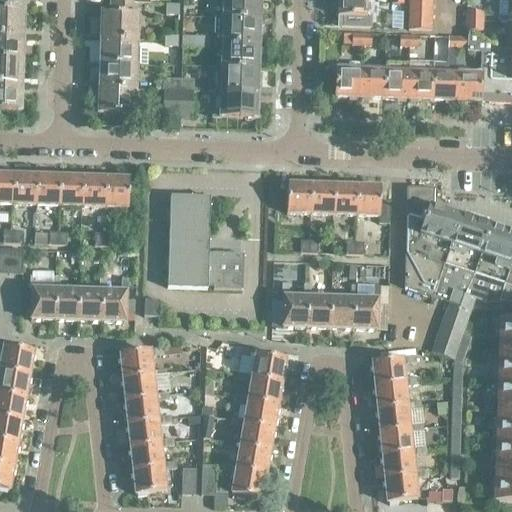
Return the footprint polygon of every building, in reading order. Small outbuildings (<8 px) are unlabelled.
[(0,0),(0,11),(23,12),(23,8),(22,0),(0,0)] [(223,0),(223,19),(259,20),(259,17),(258,17),(259,6),(259,4),(257,4),(257,0),(223,0)] [(364,19),(364,0),(337,0),(337,19),(364,19)] [(432,10),(431,0),(407,0),(408,10),(432,10)] [(511,24),(511,0),(498,0),(497,23),(507,24),(511,24)] [(136,15),(136,6),(110,5),(110,16),(101,15),(101,19),(101,31),(100,31),(100,33),(102,33),(102,40),(100,40),(100,41),(136,42),(137,15),(136,15)] [(177,7),(166,7),(166,16),(177,17),(177,7)] [(431,22),(432,10),(408,10),(407,21),(431,22)] [(23,16),(23,12),(0,11),(0,37),(22,38),(22,37),(20,37),(20,30),(22,30),(22,28),(22,16),(23,16)] [(466,13),(465,22),(483,23),(493,23),(493,14),(466,13)] [(258,24),(259,20),(223,19),(223,20),(215,20),(214,44),(222,45),(258,46),(258,45),(256,45),(256,38),(258,38),(258,37),(258,24)] [(431,33),(431,22),(407,21),(407,32),(431,33)] [(483,33),(483,23),(465,22),(465,32),(483,33)] [(511,51),(511,24),(507,24),(506,36),(496,36),(496,51),(511,51)] [(351,47),(352,37),(352,36),(343,36),(343,47),(351,47)] [(362,47),(362,36),(352,36),(352,37),(351,47),(362,47)] [(371,37),(362,36),(362,47),(371,48),(371,37)] [(511,51),(496,51),(495,51),(495,48),(476,38),(472,37),(470,36),(469,36),(467,40),(466,40),(466,51),(466,54),(480,54),(479,76),(479,105),(511,105),(511,51)] [(22,38),(0,37),(0,61),(21,62),(21,58),(21,47),(22,47),(22,46),(19,46),(20,38),(22,38)] [(409,49),(409,38),(400,38),(399,46),(399,48),(409,49)] [(419,38),(409,38),(409,49),(418,49),(419,38)] [(163,49),(176,49),(177,49),(177,39),(164,39),(163,49)] [(194,49),(194,39),(182,39),(182,49),(194,49)] [(208,40),(194,39),(194,49),(208,49),(208,40)] [(456,104),(456,76),(457,62),(457,51),(457,40),(448,39),(447,66),(432,65),(432,66),(432,75),(431,103),(456,104)] [(457,51),(466,51),(466,40),(457,40),(457,51)] [(135,67),(136,42),(100,41),(100,42),(102,42),(102,49),(100,49),(100,50),(100,63),(99,63),(99,66),(135,67)] [(258,47),(258,46),(222,45),(221,69),(257,70),(257,66),(257,55),(258,55),(258,54),(255,54),(256,47),(258,47)] [(21,66),(21,62),(0,61),(0,87),(20,88),(20,87),(18,87),(18,79),(21,80),(21,78),(20,78),(21,66)] [(407,102),(408,65),(385,64),(385,74),(384,101),(407,102)] [(360,100),(361,73),(360,73),(360,65),(348,65),(348,73),(335,72),(335,99),(360,100)] [(431,103),(432,75),(432,66),(408,65),(407,102),(431,103)] [(134,92),(135,67),(99,66),(99,69),(99,81),(99,83),(101,83),(101,90),(98,90),(98,91),(134,92)] [(257,74),(257,70),(221,69),(220,95),(256,96),(256,95),(254,95),(254,88),(257,88),(257,86),(256,86),(256,74),(257,74)] [(384,101),(385,74),(361,73),(360,100),(384,101)] [(479,105),(479,76),(456,76),(456,104),(479,105)] [(177,94),(177,83),(163,83),(162,94),(177,94)] [(192,83),(177,83),(177,94),(192,95),(192,83)] [(20,88),(0,87),(0,112),(7,113),(7,114),(15,114),(15,113),(19,113),(19,109),(19,97),(20,97),(20,96),(18,96),(18,88),(20,88)] [(133,117),(134,92),(98,91),(100,91),(100,99),(98,99),(98,100),(98,113),(98,112),(97,116),(101,116),(101,117),(109,117),(133,117)] [(176,121),(177,94),(162,94),(162,108),(162,120),(176,121)] [(191,121),(192,95),(177,94),(176,121),(191,121)] [(256,96),(220,95),(219,120),(243,121),(243,122),(252,122),(252,121),(255,121),(256,118),(255,118),(256,105),(256,104),(254,104),(254,96),(256,96)] [(0,206),(12,207),(13,177),(0,176),(0,206)] [(35,207),(36,178),(13,177),(12,207),(35,207)] [(58,208),(59,179),(36,178),(35,207),(58,208)] [(81,209),(82,180),(59,179),(58,208),(81,209)] [(104,209),(105,180),(82,180),(81,209),(104,209)] [(129,181),(105,180),(104,209),(127,210),(129,181)] [(309,217),(310,187),(287,186),(286,197),(276,197),(276,215),(286,216),(309,217)] [(332,218),(333,188),(310,187),(309,217),(332,218)] [(355,219),(356,188),(333,188),(332,218),(355,219)] [(380,189),(356,188),(355,219),(378,219),(378,226),(389,226),(390,203),(379,203),(380,189)] [(431,299),(458,219),(433,210),(433,191),(406,190),(406,199),(403,289),(431,299)] [(167,290),(169,290),(206,291),(207,289),(217,289),(217,292),(246,293),(247,257),(218,256),(218,258),(208,257),(210,200),(169,198),(167,290)] [(474,270),(488,229),(486,228),(461,220),(458,218),(458,219),(431,299),(448,305),(458,309),(462,295),(474,270)] [(496,304),(511,256),(511,236),(493,230),(488,229),(474,270),(462,295),(458,309),(470,313),(474,301),(486,306),(496,304)] [(11,246),(11,233),(3,233),(2,246),(11,246)] [(20,233),(12,233),(11,233),(11,246),(20,246),(20,233)] [(57,248),(57,235),(48,235),(48,247),(57,248)] [(66,236),(57,235),(57,248),(66,248),(66,236)] [(103,249),(104,236),(95,236),(94,249),(103,249)] [(112,237),(104,236),(103,249),(112,249),(112,237)] [(300,255),(308,256),(309,243),(300,243),(300,255)] [(317,243),(309,243),(308,256),(317,256),(317,243)] [(345,257),(353,257),(354,244),(345,244),(345,257)] [(363,244),(354,244),(353,257),(362,257),(363,244)] [(0,276),(10,276),(11,252),(0,252),(0,276)] [(22,253),(11,252),(10,276),(22,277),(22,253)] [(511,256),(496,304),(498,304),(511,304),(511,256)] [(350,287),(350,297),(357,297),(357,288),(354,287),(355,267),(349,267),(348,287),(350,287)] [(106,280),(101,280),(98,280),(98,290),(101,290),(105,290),(106,290),(106,280)] [(306,331),(307,300),(283,299),(283,296),(288,296),(288,285),(281,285),(281,295),(275,295),(273,328),(282,328),(282,330),(306,331)] [(77,324),(78,294),(63,293),(63,287),(58,286),(58,289),(55,289),(54,323),(77,324)] [(54,323),(55,289),(51,289),(51,292),(31,292),(30,322),(54,323)] [(100,324),(101,290),(98,290),(93,290),(93,294),(78,294),(77,324),(100,324)] [(105,294),(105,290),(101,290),(100,324),(124,325),(125,295),(105,294)] [(329,331),(330,300),(307,300),(306,331),(329,331)] [(352,332),(353,301),(330,300),(329,331),(352,332)] [(377,302),(353,301),(352,332),(376,333),(377,302)] [(159,302),(144,302),(143,319),(158,320),(159,302)] [(465,328),(470,313),(458,309),(448,305),(443,321),(465,328)] [(511,320),(511,310),(503,310),(503,321),(511,320)] [(462,336),(465,328),(443,321),(439,332),(461,339),(462,336)] [(511,322),(499,322),(498,353),(497,383),(511,383),(511,322)] [(457,350),(461,339),(439,332),(436,343),(457,350)] [(472,340),(462,336),(461,339),(457,350),(466,354),(472,340)] [(440,358),(453,361),(453,362),(457,350),(436,343),(432,355),(440,358)] [(33,354),(3,349),(0,364),(0,372),(29,378),(33,354)] [(163,358),(162,350),(152,351),(153,359),(163,358)] [(461,368),(466,354),(457,350),(453,362),(453,361),(453,365),(461,368)] [(251,361),(252,355),(241,353),(240,360),(251,361)] [(119,357),(121,381),(151,378),(149,354),(119,357)] [(285,362),(255,357),(251,381),(281,386),(285,362)] [(404,385),(401,361),(371,365),(374,389),(404,385)] [(461,378),(461,368),(453,365),(452,377),(461,378)] [(478,369),(469,369),(468,378),(478,379),(478,369)] [(0,396),(25,401),(29,378),(0,372),(0,396)] [(461,387),(461,378),(452,377),(452,387),(461,387)] [(154,401),(151,378),(121,381),(124,404),(154,401)] [(277,409),(281,386),(251,381),(247,404),(277,409)] [(511,383),(497,383),(495,443),(511,443),(511,383)] [(406,408),(404,385),(374,389),(376,412),(406,408)] [(460,401),(461,387),(452,387),(452,401),(460,401)] [(0,419),(21,423),(25,401),(0,396),(0,419)] [(157,424),(154,401),(124,404),(127,427),(157,424)] [(460,411),(460,401),(452,401),(451,411),(460,411)] [(273,432),(277,409),(247,404),(243,426),(273,432)] [(444,407),(436,407),(437,417),(445,416),(444,407)] [(409,432),(406,408),(376,412),(379,435),(409,432)] [(460,421),(460,411),(451,411),(451,420),(460,421)] [(0,443),(17,446),(21,423),(0,419),(0,443)] [(459,434),(460,421),(451,420),(451,434),(459,434)] [(159,447),(157,424),(127,427),(129,450),(159,447)] [(201,426),(199,440),(202,441),(211,442),(212,427),(202,426),(201,426)] [(269,454),(273,432),(243,426),(239,449),(269,454)] [(411,455),(409,432),(379,435),(381,458),(411,455)] [(459,444),(459,434),(451,434),(450,444),(459,444)] [(0,466),(13,469),(17,446),(0,443),(0,466)] [(511,443),(495,443),(493,503),(511,504),(511,443)] [(459,454),(459,444),(450,444),(450,454),(459,454)] [(162,470),(159,447),(129,450),(132,473),(162,470)] [(265,477),(269,454),(239,449),(235,472),(265,477)] [(458,467),(459,454),(450,454),(450,467),(458,467)] [(414,478),(411,455),(381,458),(383,481),(414,478)] [(9,493),(13,469),(0,466),(0,493),(6,494),(6,492),(9,493)] [(458,481),(458,467),(450,467),(449,481),(458,481)] [(165,493),(162,470),(132,473),(134,497),(137,496),(137,499),(146,498),(145,495),(165,493)] [(182,471),(181,489),(181,497),(195,497),(195,472),(182,471)] [(201,472),(200,488),(200,497),(214,498),(215,473),(201,472)] [(261,501),(265,477),(235,472),(231,495),(250,499),(250,501),(258,502),(258,500),(261,501)] [(416,501),(414,478),(383,481),(386,505),(389,504),(389,507),(397,506),(397,503),(416,501)] [(439,505),(450,505),(451,493),(440,492),(439,505)]
